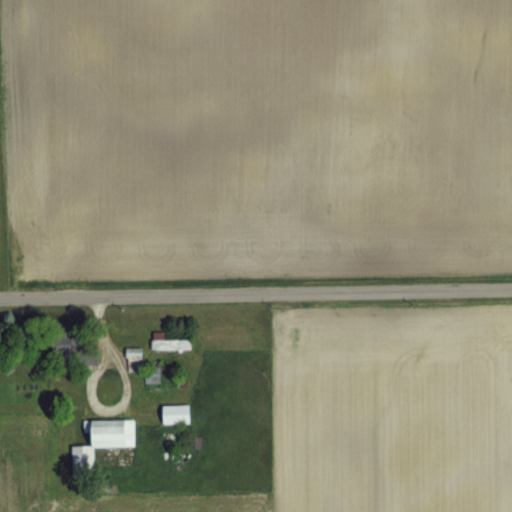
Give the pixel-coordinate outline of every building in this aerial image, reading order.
[(96,344),(81,344),(81,332),(49,333),(50,367),(97,366),(96,344)] [(188,338),(150,338),(150,348),(188,348),(188,338)] [(125,363),(141,363),(141,346),(125,346),(125,363)] [(159,423),(186,422),(186,404),(159,404),(159,423)] [(68,444),(69,475),(91,475),(91,445),(132,444),(132,418),(83,418),(84,443),(68,444)]
